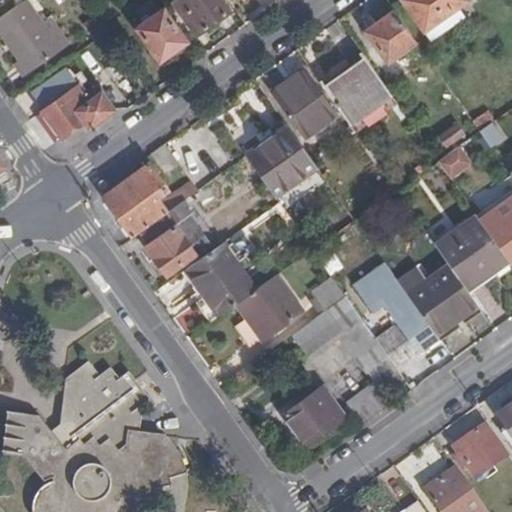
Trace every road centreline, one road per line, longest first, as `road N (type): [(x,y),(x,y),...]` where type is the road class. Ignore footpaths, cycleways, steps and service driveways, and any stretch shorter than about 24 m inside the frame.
road 1 (residential): [(273,511),(54,196)]
road 2 (residential): [(54,196),(326,0)]
road 3 (residential): [(511,344),(273,511)]
